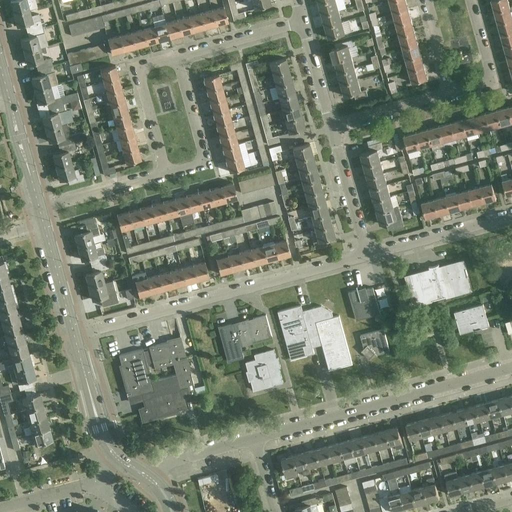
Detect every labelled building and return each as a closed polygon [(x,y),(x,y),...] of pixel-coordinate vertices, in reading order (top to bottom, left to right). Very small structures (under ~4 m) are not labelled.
[(15,0),(10,1),(14,14),(29,10),(38,8),(35,0),(15,0)] [(114,8),(126,5),(124,0),(122,0),(113,3),(114,8)] [(161,6),(159,0),(148,3),(150,9),(161,6)] [(271,5),(269,0),(251,0),(255,10),(271,5)] [(339,11),(336,0),(334,0),(319,4),(322,15),(339,11)] [(408,9),(405,0),(397,0),(390,2),(394,13),(408,9)] [(510,8),(507,0),(493,0),(492,0),(495,12),(510,8)] [(239,14),(236,2),(230,4),(233,15),(239,14)] [(114,8),(113,3),(101,6),(103,11),(114,8)] [(150,9),(148,3),(137,6),(138,12),(150,9)] [(91,15),(103,11),(101,6),(90,9),(91,15)] [(138,12),(137,6),(125,9),(127,15),(138,12)] [(229,23),(225,7),(212,11),(216,26),(229,23)] [(511,19),(511,14),(510,8),(495,12),(498,24),(511,19)] [(91,15),(90,9),(78,12),(79,18),(91,15)] [(127,15),(125,9),(113,13),(115,19),(127,15)] [(412,21),(408,9),(394,13),(397,25),(412,21)] [(31,17),(29,10),(14,14),(17,27),(26,24),(28,31),(43,27),(39,14),(31,17)] [(216,26),(212,11),(201,14),(205,29),(216,26)] [(343,22),(339,11),(322,15),(325,27),(343,22)] [(67,21),(79,18),(78,12),(66,16),(67,21)] [(247,18),(246,13),(245,12),(239,14),(233,15),(235,21),(247,18)] [(115,19),(113,13),(102,16),(103,22),(115,19)] [(205,29),(201,14),(189,17),(193,32),(205,29)] [(103,22),(102,16),(96,17),(99,29),(105,28),(103,22)] [(99,29),(96,17),(90,19),(94,31),(99,29)] [(193,32),(189,17),(178,20),(182,35),(193,32)] [(170,39),(166,23),(165,18),(153,22),(154,26),(158,42),(170,39)] [(94,31),(90,19),(85,20),(88,32),(94,31)] [(511,32),(511,19),(498,24),(501,35),(511,32)] [(88,32),(85,20),(80,22),(83,34),(88,32)] [(182,35),(178,20),(166,23),(170,39),(182,35)] [(415,32),(412,21),(397,25),(400,37),(415,32)] [(83,34),(80,22),(74,23),(78,35),(83,34)] [(346,34),(343,22),(325,27),(329,39),(346,34)] [(78,35),(74,23),(69,25),(72,37),(78,35)] [(158,42),(154,26),(143,30),(147,45),(158,42)] [(48,46),(43,28),(43,27),(28,31),(29,38),(21,40),(25,53),(40,48),(48,46)] [(147,45),(143,30),(131,33),(135,48),(147,45)] [(418,44),(415,32),(400,37),(403,48),(418,44)] [(511,32),(501,35),(504,47),(511,44),(511,32)] [(135,48),(131,33),(120,36),(124,51),(135,48)] [(124,51),(120,36),(108,39),(112,54),(124,51)] [(355,47),(353,40),(335,45),(336,49),(332,50),(335,62),(352,57),(349,48),(355,47)] [(105,44),(98,46),(102,57),(108,55),(105,44)] [(421,55),(418,44),(403,48),(407,60),(421,55)] [(102,57),(98,46),(92,47),(95,59),(102,57)] [(95,59),(92,47),(86,49),(89,61),(95,59)] [(43,61),(40,48),(25,53),(28,65),(36,63),(38,69),(53,65),(51,59),(43,61)] [(89,61),(86,49),(80,51),(83,62),(89,61)] [(83,62),(80,51),(73,53),(77,64),(83,62)] [(77,64),(73,53),(67,54),(70,66),(77,64)] [(425,67),(421,55),(407,60),(410,71),(425,67)] [(355,69),(352,57),(335,62),(338,73),(355,69)] [(270,63),(273,75),(290,70),(286,59),(270,63)] [(259,66),(259,65),(258,60),(245,64),(247,70),(253,68),(259,66)] [(231,72),(237,70),(243,68),(241,62),(230,66),(231,72)] [(58,85),(53,65),(38,69),(40,76),(32,78),(35,91),(56,85),(58,85)] [(119,78),(116,66),(101,70),(104,82),(119,78)] [(428,79),(425,67),(410,71),(413,83),(428,79)] [(246,80),(243,68),(237,70),(241,82),(246,80)] [(256,80),(253,68),(247,70),(250,82),(256,80)] [(358,80),(355,69),(338,73),(341,85),(358,80)] [(360,77),(373,75),(372,69),(359,72),(360,77)] [(293,82),(290,70),(273,75),(276,87),(293,82)] [(86,87),(83,75),(77,76),(81,89),(86,87)] [(204,79),(208,91),(222,86),(219,75),(204,79)] [(122,89),(119,78),(104,82),(107,94),(122,89)] [(249,91),(246,80),(241,82),(244,93),(249,91)] [(259,92),(256,80),(250,82),(254,94),(259,92)] [(362,92),(358,80),(341,85),(345,97),(354,95),(356,100),(368,97),(367,91),(362,92)] [(296,94),(293,82),(276,87),(279,98),(296,94)] [(60,98),(56,85),(35,91),(39,103),(47,101),(49,108),(64,104),(80,99),(78,93),(62,97),(60,98)] [(226,98),(222,86),(208,91),(211,102),(226,98)] [(89,98),(86,87),(81,89),(84,100),(89,98)] [(126,101),(122,89),(107,94),(103,95),(106,107),(126,101)] [(252,103),(249,91),(244,93),(247,105),(252,103)] [(262,103),(259,92),(254,94),(257,105),(262,103)] [(299,105),(296,94),(279,98),(283,110),(299,105)] [(93,110),(89,98),(84,100),(87,112),(93,110)] [(229,110),(226,98),(211,102),(214,114),(229,110)] [(129,113),(126,101),(106,107),(109,118),(114,117),(129,113)] [(255,115),(252,103),(247,105),(250,116),(255,115)] [(266,115),(262,103),(257,105),(260,116),(266,115)] [(65,111),(64,104),(49,108),(51,114),(42,117),(46,130),(67,124),(64,111),(65,111)] [(302,117),(299,105),(283,110),(286,121),(302,117)] [(511,122),(511,121),(508,108),(497,111),(501,126),(511,122)] [(87,112),(90,123),(96,122),(101,120),(98,109),(93,110),(87,112)] [(232,121),(229,110),(214,114),(217,125),(232,121)] [(501,126),(497,111),(486,114),(489,129),(501,126)] [(132,124),(129,113),(114,117),(117,128),(132,124)] [(489,129),(486,114),(474,117),(478,132),(489,129)] [(258,126),(255,115),(250,116),(253,128),(258,126)] [(269,126),(266,115),(260,116),(263,128),(269,126)] [(306,129),(302,117),(286,121),(289,133),(306,129)] [(478,132),(474,117),(462,120),(466,135),(478,132)] [(466,135),(462,120),(451,124),(455,138),(466,135)] [(235,133),(232,121),(217,125),(220,137),(235,133)] [(99,133),(96,122),(90,123),(93,135),(99,133)] [(67,124),(61,125),(46,130),(49,142),(58,140),(59,146),(74,142),(87,138),(85,132),(70,136),(67,124)] [(135,136),(132,124),(117,128),(120,140),(135,136)] [(455,138),(451,124),(439,127),(443,141),(455,138)] [(262,138),(258,126),(253,128),(256,140),(262,138)] [(272,138),(269,126),(263,128),(266,140),(272,138)] [(443,141),(439,127),(428,130),(432,144),(443,141)] [(432,144),(428,130),(417,133),(420,148),(432,144)] [(102,144),(99,133),(93,135),(96,146),(102,144)] [(238,145),(235,133),(220,137),(223,149),(238,145)] [(420,148),(417,133),(404,136),(408,151),(420,148)] [(138,147),(135,136),(120,140),(123,152),(138,147)] [(279,136),(272,138),(266,140),(268,145),(280,142),(279,136)] [(265,150),(262,138),(256,140),(259,151),(265,150)] [(76,149),(74,142),(59,146),(61,153),(53,155),(56,168),(72,164),(68,151),(76,149)] [(369,146),(369,148),(370,152),(361,155),(364,166),(381,162),(377,150),(383,149),(381,143),(369,146)] [(105,156),(102,145),(102,144),(96,146),(100,157),(105,156)] [(309,144),(297,147),(293,148),(296,160),(312,155),(309,144)] [(241,156),(238,145),(223,149),(227,160),(241,156)] [(276,153),(282,151),(281,146),(269,149),(270,154),(276,153)] [(141,159),(138,147),(123,152),(126,163),(141,159)] [(268,162),(265,150),(259,151),(263,163),(268,162)] [(316,167),(312,155),(296,160),(299,171),(316,167)] [(108,168),(105,156),(100,157),(103,170),(108,168)] [(245,168),(241,156),(227,160),(230,172),(245,168)] [(384,174),(381,162),(364,166),(368,178),(384,174)] [(74,171),(72,164),(56,168),(60,181),(67,179),(69,185),(85,181),(83,174),(79,175),(78,170),(74,171)] [(116,172),(116,171),(115,167),(108,168),(103,170),(104,175),(116,172)] [(319,179),(316,167),(299,171),(303,183),(319,179)] [(275,185),(271,173),(266,175),(270,186),(275,185)] [(387,185),(384,174),(368,178),(371,190),(387,185)] [(270,186),(266,175),(261,176),(264,188),(270,186)] [(264,188),(261,176),(255,178),(259,189),(264,188)] [(259,189),(255,178),(249,179),(253,191),(259,189)] [(511,178),(503,181),(507,196),(511,194),(511,178)] [(253,191),(249,179),(244,181),(248,192),(253,191)] [(322,190),(319,179),(303,183),(306,195),(322,190)] [(248,192),(244,181),(239,182),(242,193),(248,192)] [(233,184),(222,187),(226,202),(237,199),(233,184)] [(496,199),(492,184),(480,187),(484,203),(485,202),(489,201),(490,203),(496,201),(496,199)] [(390,197),(387,186),(387,185),(371,190),(374,201),(390,197)] [(226,202),(222,187),(210,190),(214,205),(226,202)] [(484,203),(480,187),(469,190),(473,206),(473,205),(478,204),(479,206),(485,204),(484,203)] [(214,205),(210,190),(198,193),(203,208),(214,205)] [(325,202),(322,190),(306,195),(309,206),(325,202)] [(473,206),(469,190),(457,194),(461,209),(462,209),(462,208),(466,207),(467,210),(473,207),(473,206)] [(203,208),(198,193),(187,196),(191,211),(203,208)] [(461,209),(457,194),(446,197),(450,212),(450,211),(455,210),(456,213),(461,210),(461,209)] [(191,211),(187,196),(176,199),(180,214),(181,220),(193,217),(191,211)] [(394,209),(390,197),(374,201),(377,213),(394,209)] [(450,212),(446,197),(434,200),(438,215),(439,215),(438,215),(443,213),(444,216),(450,213),(449,212),(450,212)] [(397,207),(407,205),(405,198),(396,199),(397,207)] [(180,214),(176,199),(164,203),(168,218),(180,214)] [(438,215),(434,200),(422,203),(426,219),(427,218),(426,218),(431,217),(433,219),(438,216),(438,215)] [(274,202),(268,203),(271,214),(277,213),(274,202)] [(328,213),(325,202),(309,206),(312,218),(328,213)] [(168,218),(164,203),(153,206),(157,221),(168,218)] [(271,214),(268,203),(263,205),(266,216),(271,214)] [(266,216),(263,205),(257,206),(260,218),(266,216)] [(157,221),(153,206),(141,209),(145,224),(157,221)] [(260,218),(257,206),(252,208),(255,219),(260,218)] [(404,225),(399,207),(394,209),(377,213),(380,225),(386,223),(389,232),(404,227),(404,225)] [(255,219),(252,208),(246,209),(249,221),(255,219)] [(145,224),(141,209),(129,212),(133,227),(145,224)] [(249,221),(246,209),(241,211),(242,216),(244,222),(249,221)] [(133,227),(129,212),(117,215),(121,230),(133,227)] [(332,225),(328,213),(312,218),(316,230),(332,225)] [(244,222),(242,216),(231,219),(232,225),(244,222)] [(269,225),(281,222),(280,217),(268,220),(269,225)] [(93,218),(80,221),(83,231),(83,232),(78,234),(75,235),(78,248),(93,243),(104,240),(102,234),(100,235),(96,221),(94,222),(93,218)] [(232,225),(231,219),(219,223),(221,228),(232,225)] [(258,228),(269,225),(268,220),(256,223),(258,228)] [(221,228),(219,223),(207,226),(209,232),(221,228)] [(246,231),(258,228),(256,223),(245,226),(246,231)] [(335,237),(332,225),(316,230),(317,236),(312,238),(313,243),(315,249),(327,246),(327,245),(326,241),(326,240),(335,237)] [(209,232),(207,226),(196,229),(198,235),(209,232)] [(235,235),(246,231),(245,226),(233,229),(235,235)] [(186,238),(198,235),(196,229),(185,232),(186,238)] [(236,241),(235,235),(233,229),(222,232),(223,238),(229,236),(231,243),(236,241)] [(186,238),(185,232),(173,235),(175,241),(186,238)] [(211,241),(223,238),(222,232),(210,236),(211,241)] [(128,235),(123,236),(126,248),(131,247),(128,235)] [(175,241),(173,235),(161,239),(163,244),(175,241)] [(163,244),(161,239),(150,242),(151,247),(163,244)] [(200,244),(199,239),(187,242),(189,247),(200,244)] [(290,255),(286,239),(274,243),(279,258),(283,256),(285,259),(290,256),(290,255)] [(151,247),(150,242),(138,245),(140,251),(151,247)] [(177,250),(189,247),(187,242),(176,245),(177,250)] [(95,250),(93,243),(78,248),(82,260),(89,258),(91,265),(107,261),(103,248),(95,250)] [(279,258),(274,243),(263,246),(267,261),(272,260),(273,262),(279,259),(278,258),(279,258)] [(138,245),(131,247),(126,248),(128,254),(140,251),(138,245)] [(166,254),(177,251),(177,250),(176,245),(164,248),(166,254)] [(267,261),(263,246),(251,249),(255,265),(256,265),(256,264),(267,261),(267,262),(267,261)] [(154,257),(166,254),(164,248),(152,252),(154,257)] [(255,265),(251,249),(240,252),(244,268),(244,267),(249,266),(250,269),(256,266),(255,265)] [(154,257),(152,252),(141,255),(142,260),(154,257)] [(232,271),(228,255),(227,256),(226,252),(211,256),(215,269),(218,268),(220,274),(221,274),(232,271)] [(244,268),(240,252),(228,255),(232,271),(233,271),(233,270),(237,269),(238,272),(244,269),(244,268)] [(130,263),(142,260),(141,255),(129,258),(130,263)] [(109,268),(107,261),(91,265),(93,273),(86,275),(89,287),(104,283),(101,271),(109,268)] [(464,261),(455,264),(438,268),(437,266),(439,265),(439,264),(438,265),(437,266),(436,266),(434,267),(443,298),(471,290),(464,261)] [(205,262),(193,265),(198,281),(198,280),(202,279),(204,281),(209,279),(209,277),(205,262)] [(198,281),(193,265),(182,268),(186,284),(186,283),(191,282),(192,284),(198,282),(197,281),(198,281)] [(443,298),(434,267),(433,267),(432,267),(431,267),(429,267),(429,268),(431,268),(432,270),(406,277),(413,302),(418,305),(443,298)] [(186,284),(182,268),(170,271),(175,287),(175,286),(186,283),(186,284)] [(502,268),(497,269),(502,290),(507,288),(502,268)] [(151,293),(147,278),(145,271),(132,275),(133,281),(135,281),(139,297),(140,296),(141,295),(151,293)] [(175,287),(170,271),(159,274),(163,290),(163,289),(168,288),(169,291),(175,288),(174,287),(175,287)] [(0,287),(10,285),(7,273),(0,275),(0,287)] [(163,290),(159,274),(147,278),(151,293),(152,293),(156,291),(157,294),(163,291),(163,290)] [(106,290),(104,283),(89,287),(93,300),(100,298),(103,306),(118,302),(116,294),(112,295),(110,289),(106,290)] [(13,284),(10,285),(0,287),(0,300),(14,297),(14,296),(12,292),(15,291),(13,284)] [(365,288),(358,290),(358,287),(357,287),(358,290),(349,293),(356,321),(380,314),(373,288),(366,290),(365,288)] [(131,289),(125,291),(128,300),(134,298),(131,289)] [(18,303),(16,296),(14,296),(14,297),(0,300),(0,312),(17,308),(15,303),(18,303)] [(483,304),(454,312),(461,334),(489,326),(483,304)] [(322,306),(312,309),(303,311),(301,305),(278,312),(291,360),(314,354),(313,348),(322,345),(329,370),(352,364),(339,316),(333,317),(332,312),(322,306)] [(20,320),(17,308),(0,312),(0,316),(2,325),(20,320)] [(273,338),(266,315),(254,318),(255,317),(254,317),(252,321),(249,320),(232,324),(219,327),(229,363),(244,359),(241,346),(273,338)] [(23,331),(20,320),(2,325),(5,336),(23,331)] [(384,329),(361,336),(364,349),(361,352),(369,359),(375,353),(377,355),(378,355),(390,352),(384,329)] [(26,343),(23,331),(5,336),(9,348),(26,343)] [(186,357),(181,338),(172,341),(166,342),(155,346),(149,347),(153,360),(166,356),(168,363),(174,361),(178,375),(182,388),(184,388),(187,396),(197,394),(186,357)] [(29,355),(29,354),(26,343),(9,348),(12,359),(29,355)] [(151,397),(182,388),(178,375),(158,381),(154,366),(168,363),(166,356),(153,360),(149,347),(143,349),(133,352),(122,355),(119,355),(121,364),(126,381),(130,395),(132,402),(151,397)] [(284,383),(279,368),(281,368),(278,358),(277,359),(274,350),(256,355),(257,360),(247,363),(249,371),(247,372),(250,381),(252,381),(255,391),(284,383)] [(31,361),(34,361),(32,354),(29,354),(29,355),(12,359),(13,365),(8,366),(10,372),(24,368),(33,366),(31,361)] [(36,378),(33,366),(24,368),(10,372),(13,384),(19,383),(21,390),(34,386),(32,379),(36,378)] [(3,387),(0,375),(0,374),(0,395),(11,392),(9,385),(3,387)] [(183,397),(187,396),(184,388),(182,388),(151,397),(154,405),(142,408),(145,419),(180,409),(180,411),(186,410),(186,408),(183,397)] [(13,400),(11,392),(0,395),(0,397),(2,404),(7,402),(13,400)] [(23,398),(26,410),(43,405),(40,393),(23,398)] [(511,411),(511,400),(511,396),(499,399),(503,414),(511,411)] [(503,414),(499,399),(488,402),(492,417),(503,414)] [(11,414),(7,402),(2,404),(5,415),(11,414)] [(492,417),(488,402),(476,405),(480,420),(492,417)] [(47,416),(43,405),(26,410),(29,421),(47,416)] [(480,420),(476,405),(465,409),(469,424),(480,420)] [(469,424),(465,409),(453,412),(457,427),(469,424)] [(457,427),(453,412),(441,415),(445,430),(457,427)] [(14,425),(11,414),(5,415),(8,427),(14,425)] [(445,430),(441,415),(430,418),(434,433),(445,430)] [(50,428),(47,416),(29,421),(30,427),(25,428),(26,435),(32,433),(50,428)] [(434,433),(430,418),(419,421),(422,436),(434,433)] [(422,436),(419,421),(406,425),(410,440),(422,436)] [(17,437),(14,425),(8,427),(11,439),(17,437)] [(398,427),(394,428),(386,430),(391,445),(395,444),(397,450),(404,448),(398,427)] [(53,440),(50,428),(32,433),(35,445),(53,440)] [(391,445),(386,430),(375,434),(379,448),(391,445)] [(509,436),(508,431),(496,434),(498,439),(509,436)] [(486,443),(485,437),(484,434),(478,435),(477,432),(471,434),(473,440),(475,446),(486,443)] [(379,448),(375,434),(363,437),(367,452),(379,448)] [(498,439),(496,434),(485,437),(486,443),(498,439)] [(20,449),(17,437),(11,439),(14,451),(20,449)] [(367,452),(363,437),(352,440),(356,455),(367,452)] [(356,455),(352,440),(340,443),(344,458),(356,455)] [(475,446),(473,440),(462,443),(463,449),(475,446)] [(511,446),(510,440),(499,443),(501,449),(511,446)] [(344,458),(340,443),(328,446),(332,461),(344,458)] [(463,449),(462,443),(450,447),(452,452),(463,449)] [(501,449),(499,443),(487,446),(489,452),(501,449)] [(332,461),(328,446),(317,450),(321,465),(332,461)] [(489,452),(487,446),(476,450),(478,455),(489,452)] [(452,452),(450,447),(438,450),(440,455),(452,452)] [(321,465),(317,450),(305,453),(309,468),(321,465)] [(440,455),(438,450),(427,453),(428,459),(440,455)] [(478,455),(476,450),(464,453),(466,459),(478,455)] [(309,468),(305,453),(293,456),(298,471),(302,470),(304,476),(311,474),(309,468)] [(428,459),(427,453),(415,456),(417,462),(428,459)] [(466,459),(464,453),(452,456),(454,462),(466,459)] [(299,476),(298,471),(293,456),(281,459),(287,479),(299,476)] [(454,462),(452,456),(441,459),(442,465),(454,462)] [(408,464),(407,459),(395,462),(397,467),(408,464)] [(397,467),(395,462),(384,465),(385,471),(397,467)] [(432,468),(430,462),(418,466),(419,471),(432,468)] [(385,471),(384,465),(372,468),(374,474),(385,471)] [(508,480),(504,465),(493,468),(497,483),(508,480)] [(419,471),(418,466),(406,469),(408,475),(419,471)] [(374,474),(372,468),(361,471),(362,477),(374,474)] [(497,483),(493,468),(482,471),(486,486),(497,483)] [(408,475),(406,469),(394,472),(396,478),(408,475)] [(362,477),(361,471),(349,475),(351,480),(362,477)] [(486,486),(482,471),(470,474),(474,489),(486,486)] [(396,478),(394,472),(383,475),(384,481),(396,478)] [(474,489),(470,474),(458,477),(462,492),(474,489)] [(338,484),(351,480),(349,475),(337,478),(338,484)] [(462,492),(458,477),(458,478),(458,476),(446,479),(450,496),(462,492)] [(338,484),(337,478),(326,481),(327,487),(338,484)] [(428,486),(424,487),(428,502),(439,499),(434,478),(426,480),(428,486)] [(376,486),(374,480),(363,483),(364,489),(376,486)] [(315,490),(327,487),(326,481),(314,485),(315,490)] [(315,490),(314,485),(302,488),(304,493),(315,490)] [(377,491),(376,486),(364,489),(366,494),(377,491)] [(428,502),(424,487),(412,490),(416,505),(428,502)] [(292,496),(304,493),(302,488),(290,491),(292,496)] [(336,491),(337,496),(349,493),(347,488),(336,491)] [(416,505),(412,490),(400,493),(404,508),(416,505)] [(379,497),(377,491),(366,494),(367,500),(379,497)] [(350,499),(349,493),(337,496),(339,502),(350,499)] [(398,511),(398,510),(404,508),(400,493),(379,499),(380,502),(382,508),(383,511),(398,511)] [(320,503),(318,497),(303,502),(304,507),(295,509),(296,511),(318,511),(317,504),(320,503)] [(380,502),(379,499),(379,497),(367,500),(369,505),(380,502)] [(352,504),(350,499),(339,502),(340,507),(352,504)] [(382,508),(380,502),(369,505),(370,511),(382,508)]
